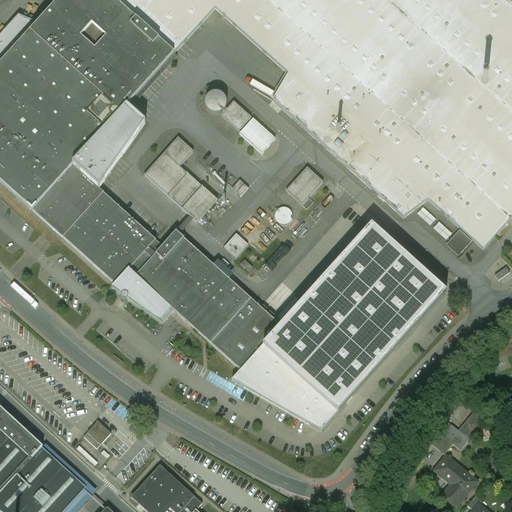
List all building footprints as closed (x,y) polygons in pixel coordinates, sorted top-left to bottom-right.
[(173,55),(112,0),(59,0),(37,24),(31,31),(120,115),(127,107),(173,55)] [(511,217),(511,4),(507,0),(112,0),(173,55),(215,9),(301,86),(280,109),(403,217),(428,199),(484,250),(511,217)] [(0,65),(31,31),(37,24),(18,16),(0,35),(0,65)] [(120,115),(31,31),(0,65),(0,182),(32,211),(73,167),(120,115)] [(225,109),(226,105),(225,100),(223,96),(219,94),(213,93),(207,96),(204,101),(204,106),(205,109),(208,113),(211,115),(217,115),(222,112),(225,109)] [(251,118),(233,103),(220,117),(238,133),(251,118)] [(120,115),(73,167),(99,190),(145,123),(127,107),(120,115)] [(177,138),(164,153),(179,167),(193,152),(177,138)] [(143,176),(166,196),(186,173),(179,167),(164,153),(143,176)] [(103,193),(99,190),(73,167),(32,211),(62,239),(103,193)] [(323,183),(306,168),(284,192),(301,207),(323,183)] [(217,200),(186,173),(166,196),(196,223),(217,200)] [(248,188),(239,180),(230,189),(240,198),(248,188)] [(155,241),(103,193),(62,239),(114,286),(131,268),(155,241)] [(299,217),(276,197),(262,211),(285,232),(299,217)] [(448,291),(373,226),(235,381),(324,433),(448,291)] [(458,229),(446,242),(460,254),(472,241),(458,229)] [(175,231),(162,247),(137,274),(135,277),(172,311),(241,373),(281,326),(175,231)] [(248,246),(235,235),(223,248),(236,259),(248,246)] [(162,247),(155,241),(131,268),(137,274),(162,247)] [(252,268),(243,260),(239,264),(248,272),(252,268)] [(135,277),(137,274),(131,268),(114,286),(111,288),(121,295),(121,301),(129,300),(161,323),(172,311),(135,277)] [(500,280),(511,274),(509,269),(498,275),(500,280)] [(480,405),(458,432),(469,441),(488,417),(484,407),(480,405)] [(0,511),(63,511),(85,489),(0,410),(0,511)] [(451,427),(443,420),(442,420),(442,421),(436,428),(444,435),(451,427)] [(98,423),(84,438),(86,441),(92,446),(97,451),(111,435),(98,423)] [(458,432),(451,426),(451,427),(444,435),(442,437),(452,446),(460,452),(469,441),(458,432)] [(442,437),(433,448),(444,456),(452,446),(442,437)] [(477,483),(446,458),(434,472),(442,478),(444,476),(453,484),(442,497),(450,503),(449,504),(456,509),(477,483)] [(195,511),(187,504),(193,498),(159,466),(130,498),(146,511),(195,511)] [(476,497),(467,508),(471,511),(473,511),(478,506),(482,503),(476,497)]
